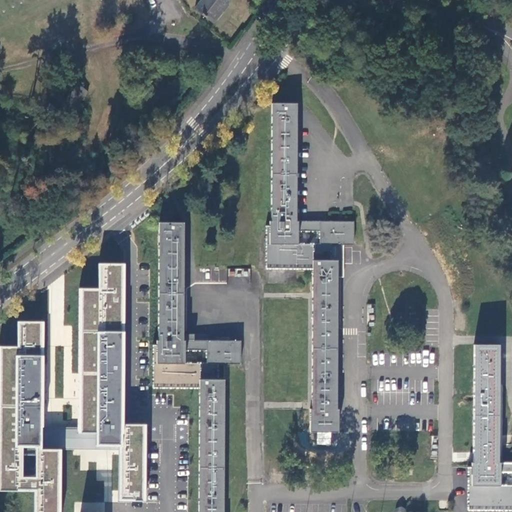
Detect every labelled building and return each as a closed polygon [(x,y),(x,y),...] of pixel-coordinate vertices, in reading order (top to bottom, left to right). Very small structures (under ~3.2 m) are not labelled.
[(202,0),(195,9),(213,23),(230,1),(228,0),(202,0)] [(64,102),(80,114),(85,106),(81,102),(89,92),(79,84),(64,102)] [(344,277),(344,245),(354,245),(354,230),(354,222),(339,222),(328,222),(299,221),(296,221),(297,103),(272,103),(271,221),(269,221),(269,226),(266,226),(266,268),(298,269),(304,269),(313,269),(313,293),(313,296),(312,405),(312,409),(310,409),(310,431),(338,432),(338,409),(337,409),(337,405),(338,296),(338,276),(344,277)] [(183,336),(183,286),(184,223),(159,222),(159,341),(157,341),(157,346),(154,346),(153,388),(199,388),(198,511),(223,511),(224,379),(218,379),(218,363),(224,363),(241,363),(241,341),(230,341),(183,341),(183,336)] [(42,428),(43,321),(20,321),(20,345),(1,345),(0,488),(38,488),(37,511),(58,511),(59,447),(123,448),(123,498),(145,498),(146,423),(123,423),(125,263),(102,263),(102,286),(82,286),(80,428),(42,428)] [(511,511),(511,462),(498,463),(498,450),(498,449),(499,345),(474,345),(474,379),(474,390),(474,393),(473,447),(473,448),(473,450),(473,463),(471,463),(471,467),(468,467),(468,510),(506,510),(511,510),(511,511)]
